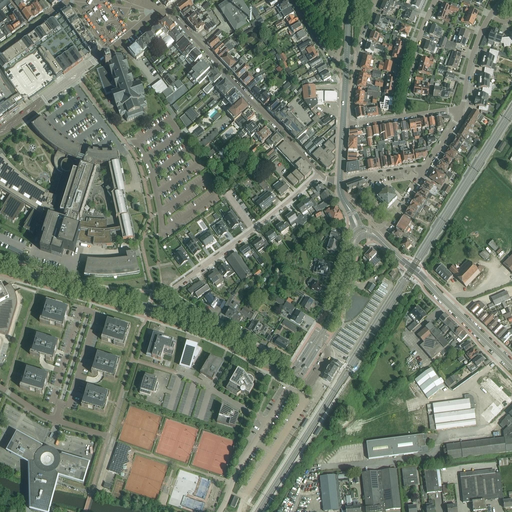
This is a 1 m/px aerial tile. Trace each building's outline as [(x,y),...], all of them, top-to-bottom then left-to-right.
[(10,3),(7,0),(0,0),(0,10),(6,6),(10,3)] [(29,0),(30,2),(32,6),(33,5),(39,15),(43,12),(37,2),(34,4),(31,0),(29,0)] [(36,0),(44,11),(49,8),(46,4),(43,0),(36,0)] [(181,14),(193,5),(189,0),(185,0),(175,8),(181,14)] [(251,16),(240,0),(229,0),(218,7),(223,15),(224,15),(235,32),(253,21),(251,17),(251,16)] [(382,14),(386,16),(386,17),(389,18),(389,17),(386,15),(387,13),(390,7),(392,8),(394,4),(401,7),(402,6),(402,5),(395,2),(389,0),(388,4),(383,2),(380,10),(383,11),(383,12),(382,14)] [(410,0),(408,5),(409,5),(412,6),(413,7),(418,9),(421,0),(410,0)] [(279,14),(290,8),(290,6),(289,5),(288,4),(286,2),(277,8),(278,10),(277,11),(279,14)] [(206,11),(211,6),(207,3),(202,7),(206,11)] [(26,8),(23,4),(18,7),(28,22),(34,18),(31,13),(31,12),(32,11),(30,7),(28,9),(27,7),(26,8)] [(25,24),(15,9),(11,5),(8,7),(11,12),(12,13),(12,15),(13,14),(17,20),(16,20),(21,27),(25,24)] [(34,18),(39,15),(33,5),(32,6),(30,7),(32,11),(31,12),(31,13),(34,18)] [(181,14),(180,15),(185,20),(197,10),(193,5),(181,14)] [(441,7),(440,10),(440,11),(440,12),(447,15),(449,11),(453,12),(455,8),(450,6),(450,8),(447,7),(442,5),(442,6),(441,7)] [(410,9),(408,8),(402,6),(401,7),(400,10),(406,12),(403,19),(412,22),(413,22),(415,18),(414,17),(415,14),(409,12),(410,9)] [(18,44),(0,56),(0,66),(24,101),(28,98),(30,100),(40,93),(54,82),(53,79),(56,77),(56,78),(63,73),(63,75),(70,70),(76,65),(83,60),(82,60),(83,60),(90,55),(98,49),(69,8),(59,15),(28,37),(18,44)] [(284,20),(289,17),(293,14),(292,11),(292,10),(291,8),(290,8),(279,14),(281,18),(283,18),(284,20)] [(475,19),(475,18),(476,18),(477,15),(477,14),(477,13),(466,8),(465,11),(469,12),(467,16),(475,19)] [(198,14),(201,11),(199,9),(196,12),(186,21),(196,32),(198,33),(204,27),(208,32),(216,26),(213,23),(212,24),(208,19),(202,24),(196,18),(199,16),(198,14)] [(449,23),(450,20),(446,18),(447,15),(440,12),(439,13),(438,13),(437,16),(438,17),(437,18),(449,23)] [(12,15),(12,13),(7,16),(7,17),(6,17),(8,19),(7,20),(9,22),(10,23),(15,32),(21,27),(16,20),(17,20),(13,14),(12,15)] [(294,19),(293,16),(286,20),(290,27),(298,22),(296,18),(294,19)] [(474,21),(475,19),(467,16),(465,20),(462,19),(461,21),(472,26),(472,25),(473,25),(475,21),(474,21)] [(387,26),(388,23),(383,21),(384,19),(377,17),(374,26),(380,28),(382,24),(387,26)] [(389,18),(386,17),(384,21),(395,25),(397,20),(389,17),(389,18)] [(5,27),(3,25),(3,24),(0,19),(0,28),(1,29),(7,37),(11,35),(8,30),(7,29),(5,26),(5,27)] [(170,35),(176,29),(167,20),(165,20),(146,35),(151,41),(151,40),(153,42),(156,40),(157,41),(160,39),(162,41),(167,37),(170,34),(170,35)] [(407,35),(410,28),(400,25),(401,24),(397,22),(396,25),(401,27),(399,33),(407,35)] [(12,34),(15,32),(10,23),(6,26),(12,34)] [(300,26),(299,23),(288,29),(292,36),(294,34),(302,29),(302,28),(303,28),(301,25),(300,26)] [(438,38),(441,30),(432,27),(431,32),(430,32),(429,35),(438,38)] [(180,34),(176,29),(170,35),(170,34),(167,37),(162,42),(169,51),(174,46),(183,38),(180,34)] [(469,34),(469,33),(457,29),(456,32),(460,33),(458,37),(467,40),(469,34)] [(497,32),(493,30),(492,31),(491,31),(490,34),(489,34),(488,37),(489,37),(488,40),(488,41),(494,43),(497,32)] [(211,49),(215,46),(220,42),(227,38),(221,31),(218,33),(212,37),(213,38),(207,44),(211,49)] [(292,36),(288,38),(289,39),(293,37),(297,43),(301,40),(303,43),(304,42),(309,40),(307,37),(307,36),(306,34),(305,33),(303,31),(299,33),(295,36),(294,34),(292,36)] [(503,35),(501,34),(501,33),(497,32),(498,32),(497,32),(494,43),(500,45),(500,44),(501,41),(503,35)] [(382,39),(382,37),(371,33),(369,39),(378,43),(380,38),(382,39)] [(151,41),(146,35),(141,39),(149,49),(154,45),(155,47),(162,41),(160,39),(157,41),(156,40),(153,42),(151,40),(151,41)] [(402,51),(404,45),(400,44),(400,41),(399,41),(400,38),(393,36),(392,39),(393,40),(396,41),(394,49),(402,51)] [(464,47),(467,40),(458,37),(457,41),(453,40),(452,43),(448,41),(448,42),(446,42),(445,44),(445,45),(455,48),(456,45),(464,48),(464,47)] [(175,54),(188,42),(183,38),(174,46),(176,49),(173,52),(175,54)] [(212,51),(216,55),(229,44),(230,45),(232,43),(233,41),(230,38),(224,42),(225,43),(223,45),(220,43),(216,47),(212,51)] [(149,49),(141,39),(136,44),(143,52),(147,49),(148,50),(149,49)] [(305,43),(302,45),(301,43),(294,47),(295,50),(298,48),(301,52),(302,51),(308,48),(312,46),(309,41),(305,43)] [(182,55),(192,46),(188,42),(175,54),(176,55),(179,52),(182,55)] [(438,46),(436,46),(426,42),(425,45),(426,45),(424,50),(423,50),(433,54),(435,48),(438,49),(438,48),(438,46)] [(383,47),(373,44),(369,43),(368,44),(365,44),(364,47),(366,48),(365,51),(373,54),(374,49),(384,51),(384,50),(387,51),(388,50),(388,48),(383,47)] [(136,60),(144,54),(143,52),(136,44),(128,50),(131,54),(135,59),(136,60)] [(229,44),(216,55),(220,60),(229,52),(230,52),(234,49),(231,46),(230,45),(229,44)] [(453,53),(454,52),(455,48),(445,45),(444,48),(445,48),(445,49),(451,51),(450,52),(448,59),(459,63),(461,56),(453,53)] [(182,55),(179,58),(183,62),(185,60),(186,59),(187,58),(186,58),(195,50),(192,46),(182,55)] [(300,61),(316,52),(313,47),(306,51),(302,53),(303,56),(299,58),(299,59),(297,60),(298,62),(300,61)] [(401,57),(402,51),(394,49),(392,58),(398,59),(398,57),(401,57)] [(186,59),(185,60),(191,67),(192,67),(194,68),(196,66),(197,66),(200,62),(198,60),(202,57),(195,50),(186,58),(187,58),(186,59)] [(229,52),(220,60),(225,65),(229,62),(228,61),(231,59),(229,56),(232,54),(230,52),(229,52)] [(307,64),(314,59),(319,57),(316,52),(300,61),(301,63),(305,61),(307,64)] [(229,62),(225,65),(230,70),(236,64),(240,60),(239,59),(235,63),(233,60),(235,58),(235,59),(239,56),(237,53),(231,59),(228,61),(229,62)] [(127,65),(125,59),(126,58),(126,55),(123,54),(121,55),(120,57),(110,61),(109,59),(110,59),(109,59),(108,59),(104,60),(103,61),(104,61),(105,65),(105,66),(106,66),(106,68),(99,70),(107,94),(111,92),(112,94),(111,94),(116,106),(117,109),(120,117),(125,115),(127,121),(145,115),(142,109),(147,107),(144,99),(145,99),(144,96),(140,84),(134,86),(132,81),(133,80),(134,80),(134,79),(134,78),(134,77),(134,76),(133,76),(132,76),(132,75),(131,75),(131,76),(127,65)] [(497,59),(498,55),(491,54),(490,57),(484,55),(484,57),(483,56),(482,61),(492,64),(494,58),(497,59)] [(157,59),(154,56),(149,60),(152,65),(158,60),(157,59)] [(363,56),(362,62),(370,64),(371,61),(373,61),(374,61),(375,59),(368,57),(363,56)] [(234,75),(237,71),(244,66),(248,62),(243,57),(242,58),(240,60),(236,64),(230,70),(234,75)] [(311,62),(308,64),(309,64),(310,68),(312,69),(315,67),(318,66),(322,63),(319,57),(315,60),(311,62)] [(432,65),(433,62),(421,59),(420,66),(427,68),(428,64),(432,65)] [(456,70),(457,70),(456,70),(459,63),(448,59),(445,66),(456,70)] [(390,72),(392,62),(385,61),(383,71),(390,72)] [(492,64),(482,61),(480,65),(481,65),(481,67),(487,69),(486,72),(493,73),(493,71),(495,72),(496,69),(495,68),(496,65),(492,64)] [(198,65),(186,77),(190,81),(194,85),(196,83),(197,82),(209,70),(202,62),(198,65)] [(362,62),(361,68),(365,69),(372,71),(372,69),(371,68),(370,68),(370,64),(362,62)] [(319,74),(326,69),(323,64),(312,70),(313,73),(317,70),(319,74)] [(238,80),(242,76),(249,70),(245,65),(234,75),(238,80)] [(0,121),(4,119),(6,117),(7,117),(9,115),(10,115),(13,112),(15,110),(19,108),(17,106),(19,105),(24,101),(0,66),(0,121)] [(429,76),(430,73),(426,72),(427,68),(420,66),(418,73),(429,76)] [(209,70),(197,82),(199,84),(205,79),(207,77),(208,78),(212,82),(203,91),(207,95),(210,92),(217,85),(215,83),(221,77),(214,70),(211,72),(209,70)] [(331,77),(327,72),(320,76),(320,74),(315,77),(317,80),(321,78),(323,81),(331,77)] [(453,81),(455,75),(447,72),(446,76),(445,78),(453,81)] [(492,77),(493,73),(486,72),(486,76),(479,76),(479,75),(479,77),(478,77),(478,82),(489,82),(490,77),(492,77)] [(253,79),(247,73),(239,81),(246,88),(254,80),(260,77),(258,74),(253,79)] [(169,74),(164,77),(166,80),(166,81),(170,85),(175,81),(169,74)] [(394,87),(395,81),(393,80),(394,78),(387,76),(386,86),(394,87)] [(254,80),(246,88),(250,92),(254,88),(257,86),(260,83),(257,79),(254,80)] [(157,95),(167,88),(161,80),(151,86),(157,95)] [(358,80),(357,86),(362,87),(367,88),(367,91),(378,93),(378,89),(372,87),(372,86),(365,84),(366,82),(358,80)] [(225,81),(216,89),(225,98),(234,90),(225,81)] [(420,95),(422,87),(417,86),(418,83),(415,82),(413,94),(420,95)] [(489,88),(489,82),(478,82),(478,86),(478,88),(479,88),(485,88),(484,92),(491,93),(492,88),(489,88)] [(427,96),(429,84),(426,84),(426,88),(422,87),(420,95),(427,96)] [(438,89),(439,85),(435,84),(434,88),(433,97),(440,98),(442,89),(438,89)] [(315,92),(315,85),(310,86),(302,86),(304,100),(305,102),(310,109),(311,109),(311,110),(312,109),(318,105),(324,104),(324,102),(324,92),(315,92)] [(448,99),(450,86),(445,85),(445,89),(442,89),(440,98),(448,99)] [(266,91),(268,89),(265,86),(261,90),(259,88),(258,89),(256,88),(254,89),(251,93),(258,101),(260,99),(263,96),(262,95),(266,91)] [(382,94),(382,97),(385,97),(389,98),(389,95),(390,95),(391,93),(393,93),(394,87),(386,86),(384,94),(382,94)] [(239,102),(242,100),(243,99),(234,90),(223,102),(226,106),(229,103),(231,106),(225,111),(227,113),(233,108),(239,102)] [(377,101),(378,93),(367,91),(367,94),(356,92),(355,98),(367,100),(368,96),(373,97),(373,101),(377,101)] [(267,92),(263,96),(260,99),(258,101),(266,109),(271,104),(269,102),(270,100),(271,101),(272,100),(272,99),(274,96),(271,93),(269,94),(267,92)] [(337,92),(324,92),(324,102),(337,103),(337,92)] [(491,97),(491,93),(484,92),(484,95),(478,94),(477,96),(476,95),(476,100),(475,99),(475,100),(486,102),(488,96),(491,97)] [(392,100),(385,98),(384,105),(380,104),(380,103),(376,104),(377,107),(377,111),(381,110),(383,110),(387,111),(388,106),(391,107),(391,106),(390,106),(392,100)] [(252,107),(245,99),(243,101),(242,100),(239,102),(233,108),(227,113),(235,122),(241,116),(248,110),(252,107)] [(279,102),(277,100),(276,101),(270,106),(267,110),(271,114),(283,102),(281,100),(279,102)] [(489,106),(486,105),(486,102),(475,100),(474,104),(475,105),(475,106),(481,107),(481,111),(486,112),(487,112),(489,106)] [(271,114),(274,117),(280,112),(283,109),(284,109),(285,107),(286,106),(283,102),(271,114)] [(377,107),(366,109),(359,110),(356,110),(355,110),(355,111),(356,111),(357,119),(367,117),(367,118),(368,118),(368,117),(378,116),(377,113),(377,111),(377,107)] [(191,109),(185,114),(193,122),(198,117),(191,109)] [(284,109),(275,118),(278,121),(279,122),(279,121),(281,123),(280,123),(281,124),(282,123),(284,124),(282,126),(297,141),(304,135),(306,133),(308,131),(306,129),(304,131),(290,115),(293,112),(291,109),(287,112),(284,109)] [(246,125),(251,121),(255,117),(254,117),(254,116),(253,114),(251,114),(248,110),(241,116),(244,120),(242,121),(246,125)] [(480,123),(484,117),(473,111),(469,116),(477,121),(480,123)] [(312,119),(314,122),(316,124),(320,121),(316,116),(312,119)] [(325,125),(330,121),(327,116),(322,120),(325,125)] [(481,130),(482,128),(475,123),(477,121),(469,116),(467,121),(474,126),(481,130)] [(35,122),(31,125),(32,126),(32,127),(33,128),(34,130),(36,132),(37,134),(38,135),(40,137),(41,138),(42,139),(43,140),(44,141),(45,142),(47,143),(48,145),(49,146),(50,147),(52,148),(53,149),(55,150),(56,151),(58,152),(55,155),(55,157),(54,158),(54,160),(54,162),(54,163),(54,165),(55,167),(56,168),(56,169),(57,170),(58,170),(59,171),(60,172),(61,173),(62,173),(64,174),(66,174),(68,174),(69,174),(70,173),(72,172),(73,171),(74,170),(74,168),(92,174),(95,175),(95,172),(94,171),(96,165),(95,164),(95,163),(107,165),(109,165),(109,166),(109,167),(112,182),(112,184),(105,189),(111,197),(112,196),(113,200),(114,208),(115,209),(116,217),(116,219),(117,218),(118,219),(119,222),(120,227),(121,230),(121,233),(123,240),(125,240),(127,239),(133,238),(134,238),(130,216),(128,216),(128,214),(123,193),(119,194),(119,192),(122,191),(123,191),(123,190),(123,189),(122,189),(121,189),(120,189),(120,188),(120,186),(123,186),(124,185),(125,185),(124,182),(124,181),(123,178),(123,175),(122,174),(122,171),(121,168),(121,167),(120,164),(120,161),(119,158),(119,157),(118,154),(117,154),(117,153),(116,153),(116,152),(112,152),(108,153),(107,153),(103,152),(102,152),(99,152),(98,152),(94,151),(93,151),(88,150),(88,153),(88,154),(87,155),(87,156),(86,156),(85,158),(85,159),(79,157),(80,153),(80,152),(81,151),(81,150),(82,148),(79,147),(77,146),(75,145),(73,144),(71,143),(69,142),(68,142),(67,141),(65,140),(63,138),(61,137),(59,136),(57,134),(55,132),(54,131),(52,130),(52,129),(50,128),(49,126),(48,124),(47,124),(46,122),(45,120),(43,118),(41,120),(36,123),(35,122)] [(481,134),(481,133),(478,131),(473,127),(474,126),(467,121),(464,125),(471,130),(477,133),(480,136),(481,134)] [(406,124),(405,122),(400,123),(400,128),(401,134),(403,141),(405,141),(405,138),(404,132),(407,132),(407,131),(409,130),(408,123),(406,124)] [(257,127),(252,123),(242,132),(245,136),(247,134),(251,138),(259,130),(257,127)] [(396,135),(401,134),(400,128),(400,123),(392,125),(394,138),(395,143),(398,142),(396,135)] [(388,144),(387,139),(394,138),(392,125),(385,126),(388,144)] [(474,138),(475,136),(470,132),(471,130),(464,125),(461,130),(469,135),(474,138)] [(367,134),(366,128),(363,129),(363,132),(358,133),(358,130),(349,131),(348,137),(349,137),(357,136),(359,135),(360,135),(363,135),(367,134)] [(265,129),(263,129),(253,138),(256,141),(258,140),(262,144),(271,136),(265,129)] [(297,141),(302,146),(305,143),(308,140),(311,137),(314,134),(310,130),(308,131),(306,133),(304,135),(297,141)] [(469,140),(470,138),(470,137),(468,135),(469,135),(461,130),(457,135),(467,141),(468,140),(469,140)] [(275,148),(283,141),(276,133),(266,143),(270,147),(271,147),(272,147),(273,146),(275,148)] [(348,138),(348,144),(357,145),(360,145),(360,135),(359,135),(357,136),(357,138),(353,138),(348,138)] [(306,151),(312,146),(313,145),(310,142),(316,138),(314,136),(306,143),(302,147),(306,151)] [(436,141),(436,140),(435,140),(434,140),(434,137),(431,137),(428,137),(428,138),(425,138),(426,141),(427,141),(428,146),(430,146),(431,144),(431,143),(432,144),(432,143),(434,143),(435,143),(435,142),(436,142),(436,141)] [(461,147),(464,142),(456,137),(455,139),(455,140),(454,142),(461,147)] [(312,146),(306,151),(310,155),(316,150),(316,149),(317,149),(318,150),(325,144),(320,139),(313,145),(312,146)] [(320,149),(312,157),(317,162),(318,160),(319,161),(334,148),(333,146),(335,145),(332,142),(330,144),(329,142),(323,147),(326,150),(323,152),(320,149)] [(457,152),(461,147),(454,142),(452,145),(451,145),(450,147),(457,152)] [(286,144),(284,143),(281,146),(277,150),(295,170),(286,179),(294,186),(298,182),(299,183),(303,179),(304,180),(311,173),(311,172),(312,172),(311,171),(311,170),(305,163),(304,163),(300,159),(301,159),(295,153),(292,150),(287,144),(286,144)] [(210,159),(217,152),(214,148),(207,155),(210,159)] [(326,170),(328,170),(332,166),(331,165),(335,161),(335,159),(331,155),(335,151),(335,149),(334,148),(319,161),(320,162),(319,163),(326,170)] [(407,152),(407,149),(403,150),(403,148),(400,148),(401,156),(402,163),(405,162),(405,163),(409,162),(407,152)] [(266,158),(274,151),(272,149),(264,156),(266,158)] [(383,158),(382,154),(382,153),(382,149),(379,150),(380,160),(382,168),(387,168),(386,157),(383,158)] [(457,163),(459,161),(456,160),(457,158),(455,157),(457,154),(449,149),(447,152),(445,154),(453,159),(455,160),(454,161),(457,163)] [(374,170),(380,169),(379,160),(380,160),(379,150),(375,150),(376,158),(372,159),(374,170)] [(390,158),(389,152),(386,153),(388,167),(394,166),(393,158),(390,158)] [(397,157),(396,152),(393,152),(395,166),(401,165),(400,157),(397,157)] [(0,194),(2,191),(9,196),(4,205),(1,210),(2,211),(0,213),(0,215),(13,223),(15,219),(16,220),(20,215),(25,206),(33,210),(27,219),(24,225),(25,225),(23,229),(32,234),(35,229),(37,230),(42,215),(50,218),(57,198),(55,197),(55,196),(51,195),(51,196),(50,196),(48,195),(49,193),(47,192),(45,192),(43,191),(41,189),(40,188),(39,188),(38,187),(37,187),(36,186),(35,185),(31,183),(30,182),(29,183),(24,179),(24,178),(23,177),(20,174),(18,172),(16,171),(15,170),(14,168),(13,167),(11,166),(10,165),(9,164),(8,163),(7,162),(7,160),(5,159),(4,158),(3,156),(2,155),(2,154),(1,153),(0,153),(0,194)] [(448,166),(452,160),(444,155),(442,158),(443,159),(441,161),(445,163),(444,163),(448,166)] [(438,165),(437,168),(441,170),(444,173),(446,174),(445,175),(450,178),(452,175),(448,172),(450,168),(444,165),(440,162),(440,163),(439,162),(438,165)] [(347,165),(346,173),(348,174),(353,173),(359,172),(358,167),(358,163),(352,164),(347,165)] [(50,218),(50,220),(80,230),(82,221),(80,221),(80,220),(82,214),(82,213),(84,207),(85,206),(87,200),(87,199),(89,193),(89,192),(91,186),(91,185),(93,179),(95,175),(92,174),(74,168),(74,170),(73,171),(72,172),(70,173),(69,174),(68,174),(66,174),(64,174),(57,198),(50,218)] [(441,186),(446,178),(435,171),(430,179),(441,186)] [(289,188),(290,187),(286,184),(283,180),(280,182),(281,184),(275,189),(279,194),(279,195),(280,194),(281,196),(285,192),(285,191),(289,188)] [(362,186),(365,185),(364,180),(360,181),(347,185),(346,184),(346,185),(346,186),(347,190),(347,191),(347,193),(348,193),(350,193),(351,192),(350,190),(352,189),(354,189),(356,188),(358,189),(361,188),(362,186)] [(257,196),(252,201),(257,206),(259,208),(259,207),(262,211),(276,200),(271,193),(273,192),(266,184),(263,181),(260,185),(262,188),(266,192),(265,192),(267,195),(261,200),(257,196)] [(422,187),(426,189),(426,190),(429,192),(429,193),(432,195),(437,188),(433,186),(425,181),(423,185),(422,187)] [(321,191),(324,189),(320,182),(313,187),(311,189),(311,190),(312,191),(313,191),(315,190),(317,193),(314,195),(310,197),(313,201),(314,200),(317,198),(320,196),(323,194),(321,191)] [(447,195),(451,188),(447,185),(442,192),(446,194),(447,195)] [(430,199),(432,195),(429,193),(421,188),(417,194),(421,197),(427,200),(428,198),(430,199)] [(389,192),(386,189),(377,199),(387,209),(397,199),(394,196),(395,195),(395,194),(391,191),(390,191),(389,192)] [(318,206),(317,207),(319,210),(320,211),(326,208),(330,206),(327,201),(332,198),(327,191),(323,194),(320,196),(324,202),(318,206)] [(415,199),(413,201),(418,204),(421,206),(420,206),(423,208),(428,211),(430,209),(426,206),(425,205),(427,202),(421,197),(417,195),(414,199),(415,199)] [(307,211),(313,207),(307,200),(302,204),(307,211)] [(419,214),(423,208),(420,206),(412,202),(410,205),(409,208),(416,212),(419,214)] [(302,214),(307,211),(302,204),(297,208),(302,214)] [(341,216),(336,208),(332,210),(331,209),(325,212),(328,218),(329,217),(332,222),(337,220),(337,221),(338,220),(338,221),(343,219),(342,218),(343,217),(342,215),(341,216)] [(414,221),(418,215),(418,214),(416,213),(408,208),(406,212),(404,214),(412,219),(414,221)] [(231,215),(224,219),(231,229),(233,228),(233,229),(237,226),(236,226),(238,224),(236,221),(234,219),(236,217),(232,211),(229,213),(231,215)] [(292,213),(285,218),(287,220),(287,221),(288,221),(290,224),(292,226),(295,223),(297,226),(302,222),(299,219),(298,217),(296,218),(292,213)] [(410,229),(411,226),(413,223),(411,222),(407,219),(408,218),(404,215),(399,222),(409,229),(410,229)] [(41,246),(40,250),(41,250),(43,251),(51,254),(51,253),(62,256),(64,249),(74,252),(76,246),(77,242),(77,241),(79,241),(81,242),(82,242),(84,242),(85,243),(87,243),(88,243),(90,243),(92,244),(93,244),(93,245),(94,245),(97,245),(98,245),(102,246),(102,249),(105,248),(107,248),(106,247),(106,245),(108,245),(111,245),(111,243),(111,241),(110,234),(112,234),(114,234),(117,233),(119,233),(121,233),(121,230),(119,230),(116,231),(114,231),(112,231),(110,231),(110,229),(107,229),(106,220),(103,220),(100,220),(97,220),(94,220),(92,219),(89,219),(88,223),(82,221),(80,230),(50,220),(41,246)] [(221,220),(211,228),(218,237),(220,236),(221,237),(226,233),(223,228),(225,226),(221,220)] [(409,229),(399,222),(396,228),(404,233),(403,234),(406,235),(407,233),(407,232),(409,229)] [(283,224),(282,223),(276,227),(281,234),(289,228),(285,223),(283,224)] [(406,235),(403,234),(396,229),(394,232),(393,232),(391,235),(393,236),(395,238),(395,237),(399,240),(402,235),(407,239),(409,237),(406,235)] [(210,230),(197,239),(201,245),(202,243),(205,248),(211,243),(212,244),(215,242),(212,238),(211,237),(213,235),(210,230)] [(282,240),(281,240),(279,235),(276,237),(272,231),(265,236),(270,243),(275,239),(278,243),(282,240)] [(338,243),(337,243),(340,235),(331,232),(328,240),(330,241),(326,250),(331,252),(331,253),(333,254),(334,253),(335,253),(338,243)] [(191,239),(185,244),(194,256),(200,251),(195,244),(197,242),(193,236),(191,233),(189,234),(192,237),(190,238),(191,239)] [(407,233),(406,235),(409,237),(414,242),(416,239),(407,233)] [(413,246),(416,244),(414,242),(409,237),(407,239),(401,245),(405,250),(411,244),(413,246)] [(263,244),(260,239),(252,245),(256,250),(258,252),(263,248),(265,250),(267,248),(268,250),(271,249),(266,242),(263,244)] [(297,249),(301,243),(296,240),(292,247),(297,249)] [(494,251),(495,250),(499,247),(492,241),(488,245),(494,251)] [(10,246),(8,249),(21,256),(23,252),(10,246)] [(252,254),(249,250),(246,246),(239,250),(244,256),(248,253),(250,256),(252,254)] [(178,254),(174,257),(180,266),(187,261),(183,254),(185,252),(182,247),(176,251),(178,254)] [(381,260),(376,255),(376,254),(371,249),(364,257),(363,258),(363,259),(364,261),(365,261),(367,260),(374,267),(377,264),(381,260)] [(135,252),(126,254),(126,255),(127,259),(125,259),(121,260),(119,260),(116,260),(111,261),(107,261),(103,261),(98,261),(96,261),(92,260),(87,260),(85,276),(94,277),(102,277),(112,277),(121,276),(130,275),(139,274),(136,258),(135,258),(134,253),(135,253),(135,252)] [(242,281),(251,275),(235,253),(227,259),(242,281)] [(511,273),(511,254),(503,264),(511,273)] [(323,264),(323,261),(318,259),(317,262),(319,263),(319,264),(316,263),(313,272),(323,275),(322,277),(326,278),(326,276),(327,276),(329,267),(324,266),(322,265),(323,264)] [(449,270),(454,274),(453,275),(466,287),(480,273),(476,269),(467,261),(458,270),(453,265),(449,270)] [(447,282),(452,276),(440,264),(436,268),(437,269),(435,271),(447,282)] [(226,267),(225,265),(222,267),(222,266),(218,269),(220,271),(219,272),(223,277),(226,275),(227,276),(228,277),(229,277),(230,276),(234,273),(229,266),(226,267)] [(224,281),(217,272),(213,275),(211,272),(208,275),(210,277),(208,278),(210,282),(211,282),(213,285),(214,284),(216,286),(224,281)] [(307,282),(307,283),(308,285),(308,286),(309,286),(312,287),(311,290),(314,292),(314,291),(319,293),(319,292),(320,292),(321,292),(322,291),(321,290),(321,289),(321,288),(320,287),(322,283),(323,283),(316,280),(314,282),(310,280),(309,281),(309,282),(308,282),(307,282)] [(204,288),(203,287),(204,286),(201,281),(188,290),(191,295),(195,292),(196,294),(195,295),(198,298),(210,290),(207,286),(204,288)] [(383,281),(382,290),(386,291),(387,290),(393,291),(394,283),(383,281)] [(371,293),(375,286),(370,283),(365,290),(371,293)] [(14,292),(11,286),(10,285),(3,289),(1,286),(0,286),(0,333),(8,336),(16,307),(17,307),(17,305),(17,303),(17,302),(17,301),(17,300),(17,299),(16,298),(16,297),(16,296),(16,295),(15,294),(14,293),(17,291),(14,292)] [(302,298),(305,294),(296,289),(293,292),(302,298)] [(490,308),(493,307),(495,306),(502,303),(505,302),(511,299),(507,291),(492,298),(494,303),(489,306),(490,308)] [(205,297),(203,299),(208,305),(214,309),(216,305),(219,306),(218,307),(221,308),(225,303),(222,301),(221,303),(218,301),(212,298),(210,294),(205,297)] [(239,309),(230,304),(234,297),(231,296),(225,306),(228,307),(230,309),(226,316),(232,320),(239,309)] [(300,302),(298,305),(301,307),(304,309),(304,310),(305,310),(308,311),(313,302),(306,298),(304,297),(303,298),(300,302)] [(236,303),(233,301),(232,303),(241,308),(244,303),(238,300),(236,303)] [(42,315),(39,322),(50,325),(50,323),(56,325),(56,326),(63,328),(65,321),(64,320),(65,316),(66,316),(69,308),(62,306),(62,305),(56,303),(56,304),(46,301),(44,307),(46,308),(44,316),(42,315)] [(299,325),(304,317),(295,311),(297,308),(295,307),(286,302),(284,305),(283,307),(290,311),(288,315),(292,317),(290,320),(299,325)] [(474,314),(483,305),(480,303),(478,306),(476,304),(470,310),(474,314)] [(478,318),(482,315),(484,312),(482,310),(485,307),(483,305),(474,314),(478,318)] [(242,311),(239,309),(232,320),(238,324),(243,316),(249,319),(253,312),(244,307),(242,311)] [(422,313),(417,307),(411,313),(416,318),(414,321),(414,322),(407,328),(410,332),(417,326),(420,323),(419,322),(426,316),(423,312),(422,313)] [(252,322),(257,313),(254,311),(253,312),(249,319),(249,320),(252,322)] [(491,315),(483,323),(487,327),(490,323),(494,320),(495,318),(494,317),(498,313),(497,312),(493,314),(491,314),(491,315)] [(488,315),(485,313),(479,319),(483,323),(491,315),(490,313),(488,315)] [(443,324),(449,317),(445,314),(437,322),(439,324),(441,322),(443,324)] [(442,332),(453,321),(449,317),(443,324),(445,326),(440,330),(442,332)] [(492,331),(495,328),(498,325),(496,323),(499,319),(498,318),(496,318),(491,324),(487,328),(492,331)] [(103,332),(101,340),(108,342),(108,341),(114,343),(113,344),(124,347),(130,326),(120,323),(121,322),(114,321),(114,322),(107,320),(105,327),(106,328),(104,332),(103,332)] [(262,328),(261,327),(253,321),(251,325),(248,330),(257,335),(259,332),(264,335),(266,331),(268,328),(264,325),(262,328)] [(337,338),(333,344),(351,354),(365,329),(365,323),(364,325),(361,323),(361,326),(356,326),(357,321),(354,325),(350,325),(349,327),(344,327),(340,335),(340,338),(337,338)] [(451,331),(453,329),(453,328),(456,325),(453,321),(442,332),(444,334),(447,331),(449,329),(451,331)] [(425,328),(417,335),(420,339),(424,343),(420,346),(431,360),(440,353),(443,356),(451,348),(443,339),(441,337),(435,330),(433,327),(430,323),(425,328)] [(502,327),(500,324),(492,332),(496,336),(506,326),(504,325),(502,327)] [(454,334),(460,328),(456,325),(453,328),(453,329),(451,331),(448,334),(451,337),(454,334)] [(500,340),(507,332),(505,330),(508,327),(508,326),(507,325),(506,326),(496,336),(500,340)] [(454,334),(451,337),(455,340),(457,337),(463,331),(460,328),(454,334)] [(511,329),(507,332),(500,340),(504,343),(511,335),(511,329)] [(459,343),(461,341),(467,335),(463,331),(457,337),(455,340),(459,343)] [(172,356),(174,351),(175,347),(173,346),(173,344),(172,344),(174,339),(153,333),(146,356),(151,357),(152,357),(161,360),(163,353),(172,356)] [(46,338),(36,334),(34,341),(36,342),(34,348),(32,348),(30,355),(40,358),(40,357),(43,358),(46,359),(46,360),(53,361),(55,354),(54,354),(55,349),(56,349),(59,341),(52,339),(51,340),(46,338)] [(279,338),(275,335),(272,339),(270,343),(271,343),(275,345),(275,346),(275,345),(276,345),(284,350),(284,349),(285,349),(289,342),(285,340),(280,336),(279,338)] [(456,354),(461,350),(463,349),(465,352),(468,350),(472,347),(472,346),(471,344),(470,344),(468,342),(465,344),(464,343),(459,346),(458,346),(453,350),(456,354)] [(194,347),(193,346),(187,345),(186,348),(185,347),(180,366),(185,368),(185,367),(190,369),(191,364),(193,365),(202,350),(196,347),(195,349),(195,348),(195,347),(194,346),(194,347)] [(473,349),(469,353),(468,352),(464,356),(469,362),(474,358),(478,354),(477,354),(478,353),(476,351),(476,352),(475,351),(474,351),(473,349)] [(104,355),(97,353),(95,361),(96,361),(94,366),(93,365),(91,373),(98,375),(98,374),(101,375),(104,376),(104,377),(114,380),(120,360),(110,357),(109,358),(104,356),(104,355)] [(219,362),(214,359),(210,356),(200,374),(212,381),(216,372),(217,373),(219,370),(217,369),(220,362),(219,362)] [(480,365),(484,362),(480,356),(476,360),(472,362),(466,366),(467,368),(469,370),(475,365),(477,367),(480,365)] [(343,366),(334,361),(332,364),(329,368),(329,367),(327,371),(325,375),(323,379),(329,383),(338,368),(340,370),(343,366)] [(41,373),(36,372),(36,371),(26,368),(24,374),(26,375),(24,382),(22,381),(20,388),(30,391),(30,390),(36,392),(36,393),(43,395),(45,387),(44,387),(45,382),(46,382),(49,375),(42,373),(41,373)] [(428,399),(444,387),(431,368),(414,380),(428,399)] [(243,372),(238,369),(226,389),(237,395),(240,393),(242,393),(243,393),(245,392),(249,395),(253,387),(252,385),(252,384),(253,384),(253,383),(253,382),(253,381),(253,380),(253,379),(252,378),(251,377),(250,377),(250,376),(249,376),(248,376),(247,376),(246,376),(243,372)] [(155,380),(156,377),(145,374),(144,379),(142,378),(139,388),(141,388),(139,393),(150,396),(151,394),(153,394),(154,392),(155,393),(158,383),(157,383),(157,381),(155,380)] [(482,384),(497,399),(483,413),(492,422),(511,402),(511,393),(493,374),(487,379),(482,384)] [(448,387),(451,385),(456,382),(452,376),(447,380),(444,382),(448,387)] [(346,385),(340,394),(341,395),(343,396),(348,387),(347,386),(346,385)] [(99,391),(94,389),(94,388),(87,386),(85,394),(86,394),(84,399),(83,399),(81,406),(88,408),(94,409),(94,410),(104,413),(106,406),(104,406),(106,399),(108,400),(110,393),(100,390),(99,391)] [(432,404),(427,405),(428,416),(430,426),(430,431),(436,430),(438,430),(475,425),(475,421),(474,409),(475,409),(474,405),(475,405),(475,403),(474,403),(473,399),(473,398),(473,397),(472,396),(471,396),(471,395),(470,395),(469,395),(468,395),(464,396),(465,400),(455,401),(445,403),(432,404)] [(234,428),(238,415),(222,405),(217,422),(234,428)] [(507,427),(511,422),(511,410),(508,414),(509,414),(505,418),(505,419),(501,422),(502,423),(499,425),(502,428),(504,426),(505,426),(505,425),(507,427)] [(504,438),(489,440),(491,454),(511,451),(511,422),(507,427),(503,432),(504,438)] [(62,456),(59,457),(58,455),(57,456),(56,454),(57,453),(55,451),(52,450),(50,449),(47,449),(45,449),(43,450),(42,447),(42,448),(42,447),(17,433),(7,451),(31,465),(29,469),(29,490),(30,510),(39,511),(48,511),(53,496),(58,476),(83,483),(89,464),(61,455),(61,456),(62,456)] [(423,440),(422,436),(424,435),(366,442),(368,459),(421,453),(421,448),(426,448),(425,440),(423,440)] [(491,454),(489,440),(446,445),(446,446),(443,446),(443,450),(444,454),(447,454),(448,460),(462,458),(491,454)] [(109,471),(115,473),(117,469),(121,470),(123,465),(126,464),(125,461),(127,460),(126,457),(128,452),(131,450),(129,447),(118,444),(109,471)] [(345,447),(344,453),(350,454),(350,450),(354,451),(355,445),(352,445),(352,448),(345,447)] [(499,466),(508,465),(507,460),(507,458),(498,459),(498,461),(499,466)] [(404,487),(418,485),(416,467),(402,469),(404,487)] [(427,493),(439,492),(442,491),(439,467),(424,469),(427,493)] [(385,510),(400,509),(400,504),(396,469),(381,471),(379,471),(381,491),(383,511),(385,510)] [(381,491),(379,471),(376,471),(362,473),(366,508),(365,508),(365,511),(381,511),(383,511),(381,491)] [(472,502),(473,511),(485,510),(484,500),(503,498),(500,473),(460,478),(463,503),(472,502)] [(341,509),(340,504),(340,501),(338,480),(337,475),(334,475),(320,477),(321,486),(323,511),(338,510),(341,509)] [(235,508),(238,499),(234,497),(230,506),(235,508)] [(426,504),(426,511),(434,511),(433,500),(429,501),(429,504),(426,504)] [(511,501),(511,500),(503,501),(504,508),(511,507),(511,501)] [(447,506),(446,502),(443,503),(444,511),(447,511),(456,511),(456,505),(447,506)]
